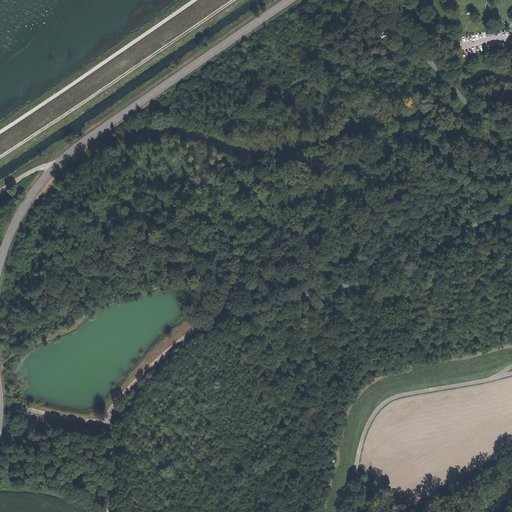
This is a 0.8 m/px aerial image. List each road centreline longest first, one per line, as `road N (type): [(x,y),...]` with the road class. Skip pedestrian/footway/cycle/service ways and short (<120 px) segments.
road 1 (track): [(511,208),(377,273),(219,313),(111,410),(109,511)]
road 2 (tertiary): [(290,0),(58,161),(12,229),(0,263)]
road 3 (track): [(0,157),(233,0)]
road 4 (track): [(335,511),(365,398),(384,385),(511,355)]
road 5 (track): [(363,0),(427,59),(511,199)]
road 6 (track): [(499,375),(386,401),(366,430),(346,511)]
road 7 (track): [(192,0),(0,129)]
